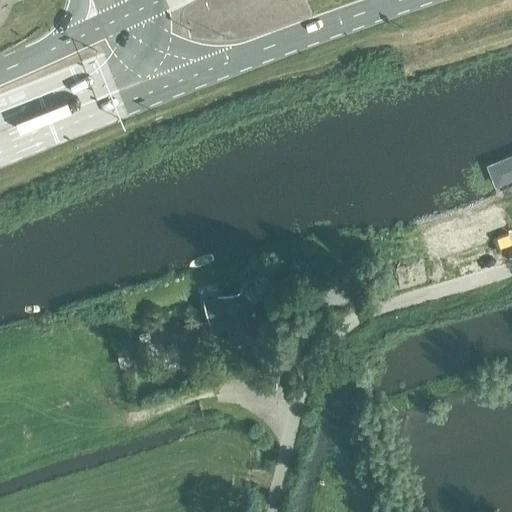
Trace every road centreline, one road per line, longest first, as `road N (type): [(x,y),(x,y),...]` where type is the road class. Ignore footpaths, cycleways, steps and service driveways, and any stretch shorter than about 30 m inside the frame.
road 1 (unclassified): [(270,511),(298,400),(321,348),(370,310),(511,266)]
road 2 (track): [(0,447),(217,393),(298,400)]
road 3 (primary): [(167,80),(411,0)]
road 4 (primary): [(0,136),(167,80)]
